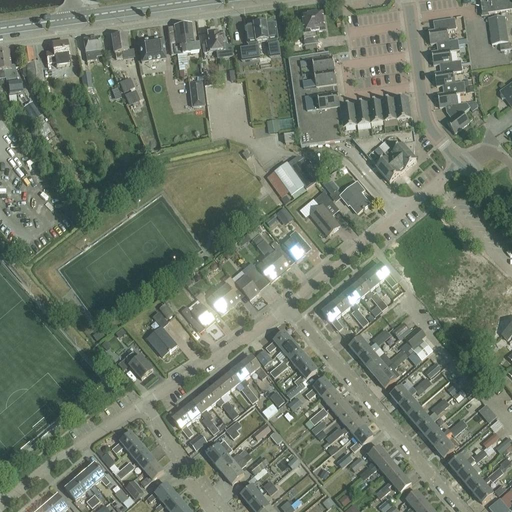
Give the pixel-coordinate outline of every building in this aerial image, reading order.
[(478,0),(481,17),(488,16),(488,14),(511,10),(511,0),(509,0),(508,0),(478,0)] [(317,33),(325,32),(322,14),(300,17),(302,26),(303,26),(304,35),(303,35),(304,40),(305,46),(318,45),(317,38),(318,38),(317,33)] [(505,17),(488,19),(492,45),(508,43),(505,17)] [(434,32),(428,33),(430,46),(436,45),(436,44),(449,42),(448,42),(447,32),(456,31),(455,20),(433,23),(434,32)] [(241,51),(242,63),(260,60),(258,48),(256,48),(256,44),(257,43),(257,44),(268,43),(270,59),(280,57),(278,45),(277,46),(277,41),(278,40),(275,25),(266,26),(266,25),(265,26),(265,24),(263,23),(262,22),(260,22),(257,22),(257,23),(256,26),(256,27),(254,27),(255,28),(246,29),(248,45),(249,45),(249,49),(241,51)] [(168,37),(171,55),(174,55),(174,56),(199,53),(198,46),(193,47),(190,25),(173,28),(174,30),(168,31),(168,37)] [(222,33),(216,33),(215,32),(207,33),(208,42),(206,43),(207,46),(202,46),(203,54),(216,52),(217,59),(232,57),(231,47),(226,47),(225,43),(224,43),(222,33)] [(121,53),(127,52),(124,37),(112,38),(114,54),(115,54),(116,60),(122,59),(121,53)] [(96,58),(102,57),(101,51),(100,38),(83,41),(85,54),(86,54),(87,63),(96,61),(96,58)] [(162,41),(139,44),(142,64),(165,60),(162,41)] [(437,53),(431,54),(433,67),(439,66),(452,64),(450,53),(459,52),(457,41),(449,42),(436,44),(436,45),(437,53)] [(56,68),(69,66),(68,57),(69,57),(67,43),(52,45),(53,53),(46,54),(47,64),(55,63),(56,68)] [(34,64),(32,50),(20,52),(22,66),(26,65),(30,89),(43,87),(40,63),(34,64)] [(0,52),(5,84),(6,83),(5,79),(12,78),(11,70),(9,51),(0,52)] [(330,61),(329,54),(322,55),(288,60),(299,133),(301,149),(345,142),(352,141),(414,132),(412,121),(411,121),(408,101),(340,111),(333,61),(330,61)] [(440,74),(434,75),(436,88),(442,87),(445,86),(455,85),(453,74),(462,73),(461,62),(452,64),(439,66),(440,74)] [(202,70),(194,72),(197,80),(204,78),(202,70)] [(83,90),(92,89),(90,73),(80,74),(83,90)] [(455,82),(463,81),(462,73),(454,74),(455,82)] [(119,84),(124,94),(134,89),(130,79),(119,84)] [(9,94),(22,92),(20,82),(8,83),(9,94)] [(443,95),(438,96),(439,109),(445,108),(458,106),(456,96),(465,94),(464,83),(455,85),(445,86),(442,87),(443,95)] [(203,84),(191,85),(194,109),(206,107),(203,84)] [(511,84),(500,93),(501,94),(500,94),(500,97),(502,100),(504,100),(505,100),(505,99),(511,108),(511,84)] [(119,90),(114,92),(118,101),(123,98),(119,90)] [(135,91),(124,96),(129,106),(139,102),(135,91)] [(210,102),(231,101),(231,92),(210,92),(210,102)] [(32,103),(24,108),(32,121),(40,116),(32,103)] [(445,108),(446,114),(451,121),(447,125),(455,135),(470,124),(463,115),(470,110),(473,113),(477,109),(476,103),(466,105),(458,106),(445,108)] [(278,126),(268,127),(269,134),(279,133),(278,126)] [(401,148),(414,146),(416,146),(414,132),(352,141),(376,170),(385,162),(394,154),(401,148)] [(286,146),(289,145),(292,145),(295,144),(294,136),(284,137),(286,146)] [(394,154),(408,170),(416,162),(414,160),(415,150),(414,146),(401,148),(394,154)] [(242,155),(247,161),(251,158),(246,152),(242,155)] [(385,162),(399,178),(408,170),(394,154),(385,162)] [(306,192),(321,181),(307,161),(307,160),(306,160),(297,159),(288,166),(287,164),(274,173),(291,197),(303,188),(306,192)] [(376,170),(390,185),(399,178),(385,162),(376,170)] [(332,195),(336,192),(336,191),(328,181),(323,185),(332,195)] [(358,216),(370,205),(361,195),(364,192),(357,183),(341,197),(346,204),(347,203),(358,216)] [(85,202),(91,197),(85,189),(79,193),(85,202)] [(329,236),(339,228),(324,209),(332,203),(324,194),(315,202),(320,208),(310,216),(323,232),(324,231),(329,236)] [(0,200),(3,212),(12,209),(9,198),(0,200)] [(414,259),(451,232),(431,206),(395,233),(414,259)] [(344,217),(340,220),(346,229),(350,226),(344,217)] [(292,240),(282,247),(290,257),(295,264),(305,255),(299,248),(305,244),(295,232),(289,237),(292,240)] [(257,249),(267,260),(280,277),(290,268),(284,261),(290,257),(282,247),(281,246),(274,251),(276,253),(274,255),(264,243),(257,249)] [(191,266),(195,271),(205,263),(201,259),(191,266)] [(255,266),(250,271),(259,282),(265,278),(270,285),(280,277),(267,260),(257,269),(255,266)] [(470,291),(485,277),(472,262),(469,262),(466,265),(472,266),(472,270),(470,272),(459,271),(456,274),(463,275),(463,280),(457,279),(453,275),(445,282),(454,283),(453,288),(439,286),(426,298),(426,302),(442,320),(470,295),(470,291)] [(370,274),(379,285),(385,280),(392,289),(396,285),(389,277),(380,266),(370,274)] [(246,278),(236,286),(240,290),(240,291),(250,302),(260,294),(254,287),(259,282),(250,271),(244,275),(246,278)] [(379,285),(370,274),(361,282),(370,293),(379,285)] [(226,287),(218,294),(231,310),(241,302),(235,295),(240,291),(240,290),(236,286),(231,279),(224,284),(226,287)] [(373,297),(370,293),(361,282),(351,290),(360,301),(365,297),(368,301),(370,299),(373,297)] [(351,315),(357,322),(362,318),(357,311),(359,310),(355,305),(360,301),(351,290),(341,298),(350,309),(354,313),(351,315)] [(196,299),(202,306),(209,315),(215,311),(221,318),(231,310),(218,294),(208,302),(201,294),(196,299)] [(381,302),(376,295),(373,297),(370,299),(376,306),(381,302)] [(341,298),(332,306),(341,317),(350,309),(341,298)] [(387,309),(381,302),(376,306),(381,313),(387,309)] [(209,315),(202,306),(192,314),(187,308),(181,313),(195,329),(200,325),(205,331),(215,323),(209,315)] [(336,321),(341,317),(332,306),(322,314),(331,325),(332,324),(338,332),(343,329),(336,321)] [(155,318),(163,328),(168,324),(160,314),(155,318)] [(362,318),(357,322),(362,329),(368,325),(362,318)] [(178,324),(174,327),(181,335),(184,332),(178,324)] [(400,342),(411,333),(406,327),(395,337),(400,342)] [(511,327),(502,336),(507,342),(511,337),(511,327)] [(163,359),(177,347),(161,328),(147,340),(163,359)] [(419,329),(405,341),(412,349),(426,338),(419,329)] [(383,342),(389,337),(385,332),(379,337),(383,342)] [(282,352),(293,343),(284,333),(274,342),(274,343),(265,350),(269,354),(278,347),(282,352)] [(349,348),(358,359),(375,345),(377,347),(383,342),(379,337),(372,342),(371,340),(365,345),(360,339),(349,348)] [(433,353),(422,341),(411,350),(421,362),(433,353)] [(293,343),(282,352),(286,357),(282,361),(284,363),(286,365),(290,361),(301,352),(298,349),(299,348),(294,342),(293,343)] [(375,345),(358,359),(367,369),(377,360),(372,354),(379,349),(377,347),(375,345)] [(264,368),(272,361),(265,351),(256,358),(264,368)] [(141,381),(153,371),(141,357),(139,359),(134,352),(126,359),(131,366),(130,367),(141,381)] [(298,371),(309,362),(301,352),(290,361),(298,371)] [(403,353),(397,358),(401,363),(407,358),(403,353)] [(386,371),(393,366),(395,368),(401,363),(397,358),(390,363),(384,355),(378,360),(377,360),(367,369),(376,380),(386,371)] [(241,366),(250,377),(255,373),(262,381),(266,378),(259,369),(260,369),(251,358),(241,366)] [(309,362),(298,371),(303,376),(294,383),(298,388),(306,380),(306,381),(317,372),(309,362)] [(284,363),(277,368),(281,374),(288,368),(286,365),(284,363)] [(430,380),(440,370),(436,364),(424,374),(430,380)] [(231,373),(240,385),(250,377),(241,366),(231,373)] [(394,372),(396,370),(395,368),(393,366),(386,371),(376,380),(385,390),(399,378),(394,372)] [(275,379),(281,374),(277,368),(270,374),(275,379)] [(222,381),(230,392),(240,385),(231,373),(222,381)] [(322,399),(333,390),(324,380),(314,390),(306,397),(309,401),(317,394),(322,399)] [(212,389),(221,400),(230,392),(222,381),(212,389)] [(420,386),(425,391),(431,386),(426,381),(420,386)] [(452,398),(460,391),(455,385),(447,392),(452,398)] [(399,408),(410,399),(416,394),(418,396),(425,391),(420,386),(414,391),(412,389),(406,395),(401,389),(390,397),(399,408)] [(241,391),(247,398),(252,394),(247,387),(241,391)] [(295,388),(286,396),(290,401),(299,393),(295,388)] [(216,404),(220,408),(222,407),(224,405),(221,400),(212,389),(202,397),(211,408),(216,404)] [(333,390),(322,399),(330,409),(341,400),(333,390)] [(466,398),(461,392),(453,398),(458,404),(466,398)] [(257,401),(252,394),(247,398),(252,405),(257,401)] [(277,394),(272,398),(279,405),(284,401),(277,394)] [(202,397),(192,404),(201,416),(201,415),(205,420),(202,422),(208,429),(213,425),(208,418),(210,417),(206,412),(211,408),(202,397)] [(297,399),(292,403),(288,407),(293,412),(302,405),(297,399)] [(399,408),(408,418),(419,409),(410,399),(399,408)] [(341,400),(330,409),(338,418),(349,409),(341,400)] [(438,407),(442,412),(448,407),(444,401),(438,407)] [(227,414),(232,410),(227,403),(224,405),(222,407),(227,414)] [(472,413),(482,408),(479,403),(469,408),(472,413)] [(192,404),(182,412),(191,423),(201,416),(192,404)] [(431,412),(434,414),(436,417),(442,412),(438,407),(431,412)] [(346,428),(357,419),(349,409),(338,418),(346,428)] [(408,418),(417,429),(427,420),(419,409),(408,418)] [(238,416),(232,410),(227,414),(233,421),(238,416)] [(323,410),(317,416),(321,421),(328,415),(323,410)] [(186,428),(191,423),(182,412),(172,420),(181,431),(182,431),(189,439),(192,436),(186,428)] [(285,417),(292,423),(295,418),(289,413),(285,417)] [(417,429),(426,439),(436,430),(431,425),(438,419),(436,417),(434,414),(427,420),(417,429)] [(314,427),(321,421),(317,416),(310,421),(314,427)] [(354,437),(365,428),(357,419),(346,428),(342,432),(339,429),(333,435),(337,440),(344,434),(345,435),(349,432),(354,437)] [(492,428),(497,434),(505,428),(500,421),(492,428)] [(460,433),(466,427),(461,422),(455,427),(460,433)] [(241,428),(237,423),(226,432),(233,441),(239,436),(236,432),(241,428)] [(219,432),(213,425),(208,429),(213,436),(219,432)] [(266,427),(258,433),(262,438),(270,432),(266,427)] [(435,449),(445,441),(451,435),(453,438),(460,433),(455,427),(449,432),(448,431),(441,436),(436,430),(426,439),(435,449)] [(365,428),(354,437),(358,442),(350,449),(354,453),(362,446),(363,447),(373,438),(365,428)] [(129,453),(139,444),(131,434),(112,450),(116,455),(124,448),(129,453)] [(487,450),(500,439),(495,434),(483,445),(487,450)] [(326,440),(330,446),(337,440),(333,435),(326,440)] [(451,435),(445,441),(435,449),(444,460),(454,451),(448,444),(455,439),(453,438),(451,435)] [(200,436),(195,440),(190,444),(195,451),(205,443),(200,436)] [(511,442),(509,439),(496,450),(500,456),(511,446),(511,442)] [(207,456),(215,466),(227,456),(232,452),(224,442),(207,456)] [(139,444),(129,453),(137,463),(147,454),(139,444)] [(372,470),(376,467),(387,457),(379,447),(368,457),(373,463),(368,467),(370,468),(372,470)] [(231,461),(227,456),(215,466),(223,476),(247,455),(244,452),(238,457),(237,456),(231,461)] [(482,462),(487,457),(482,452),(477,456),(482,462)] [(449,467),(457,477),(474,463),(477,466),(482,462),(477,456),(472,460),(465,453),(449,467)] [(155,463),(147,454),(137,463),(145,472),(155,463)] [(102,460),(109,469),(115,464),(108,455),(102,460)] [(244,476),(239,470),(251,460),(247,455),(223,476),(232,486),(244,476)] [(342,470),(352,460),(347,455),(337,464),(342,470)] [(396,461),(400,466),(407,460),(403,455),(396,461)] [(370,468),(365,472),(369,477),(374,473),(379,469),(384,476),(395,467),(387,457),(376,467),(372,470),(370,468)] [(354,473),(364,464),(359,459),(349,467),(354,473)] [(251,470),(255,475),(266,465),(262,460),(251,470)] [(511,465),(507,460),(501,465),(502,466),(498,470),(501,474),(511,465)] [(155,463),(145,472),(149,477),(141,484),(144,488),(153,481),(153,482),(164,473),(155,463)] [(477,466),(474,463),(457,477),(465,486),(476,477),(482,472),(478,467),(477,466)] [(123,470),(127,475),(134,469),(130,464),(123,470)] [(110,484),(104,477),(105,477),(94,465),(85,474),(95,486),(100,481),(106,487),(110,484)] [(275,477),(283,470),(280,467),(272,474),(275,477)] [(388,489),(393,486),(404,476),(395,467),(384,476),(390,483),(386,487),(388,489)] [(121,481),(127,475),(123,470),(116,475),(121,481)] [(497,470),(492,474),(497,479),(502,475),(497,470)] [(369,477),(365,472),(360,477),(364,481),(369,477)] [(75,482),(85,494),(95,486),(85,474),(75,482)] [(492,484),(497,479),(492,474),(481,484),(476,477),(465,486),(474,496),(484,487),(490,481),(492,484)] [(404,476),(393,486),(401,495),(412,486),(404,476)] [(205,479),(198,484),(203,492),(210,487),(205,479)] [(85,494),(75,482),(65,490),(76,502),(85,494)] [(135,501),(144,493),(139,488),(138,489),(132,483),(125,489),(135,501)] [(263,488),(267,492),(273,487),(270,483),(263,488)] [(163,505),(175,495),(167,486),(156,495),(155,494),(147,500),(150,504),(157,498),(162,504),(163,505)] [(241,496),(250,507),(261,498),(252,487),(241,496)] [(277,491),(273,487),(267,492),(270,497),(277,491)] [(386,487),(381,491),(385,496),(390,492),(388,489),(386,487)] [(492,496),(484,487),(474,496),(482,505),(492,496)] [(380,500),(385,496),(381,491),(376,496),(380,500)] [(408,511),(413,511),(414,511),(425,502),(417,492),(406,501),(412,509),(408,511)] [(159,511),(165,507),(169,511),(174,511),(183,505),(175,495),(163,505),(162,504),(156,510),(157,511),(159,511)] [(48,505),(53,511),(64,511),(68,509),(57,497),(48,505)] [(95,497),(91,500),(96,506),(100,503),(95,497)] [(132,498),(125,503),(128,509),(136,505),(132,498)] [(254,511),(264,511),(269,508),(261,498),(250,507),(254,511)] [(96,506),(91,500),(87,503),(92,510),(96,506)] [(336,506),(332,501),(325,505),(330,511),(336,506)] [(381,511),(386,511),(393,507),(388,501),(379,509),(381,511)] [(488,510),(490,511),(509,511),(499,501),(488,510)] [(432,511),(433,511),(425,502),(414,511),(413,511),(432,511)] [(283,511),(285,511),(291,507),(287,503),(280,509),(283,511)]
